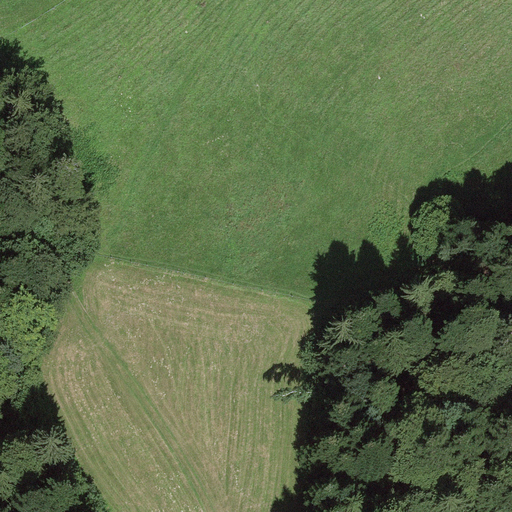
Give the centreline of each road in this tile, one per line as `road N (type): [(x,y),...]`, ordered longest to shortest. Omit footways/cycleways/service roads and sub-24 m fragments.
road 1 (track): [(511,121),(449,167),(403,258),(375,289),(305,295),(84,259)]
road 2 (track): [(62,280),(210,511)]
